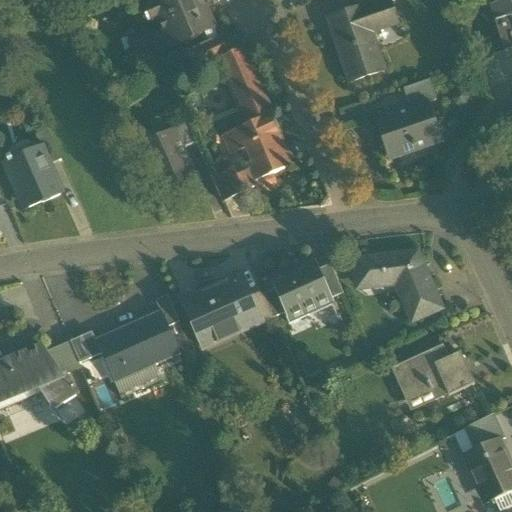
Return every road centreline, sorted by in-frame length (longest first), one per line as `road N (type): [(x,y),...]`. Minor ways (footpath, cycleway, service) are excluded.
road 1 (residential): [(362,225),(0,275)]
road 2 (residential): [(362,225),(266,0)]
road 3 (residential): [(511,315),(467,217),(362,225)]
